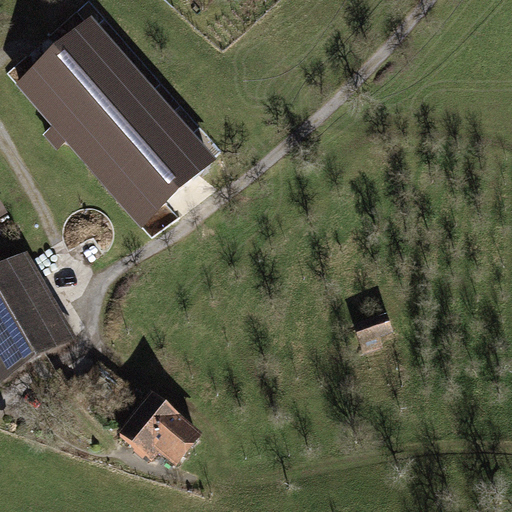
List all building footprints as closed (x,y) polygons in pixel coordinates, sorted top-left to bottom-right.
[(91,18),(17,84),(143,227),(218,161),(91,18)] [(16,267),(0,276),(0,383),(62,347),(16,267)] [(392,320),(355,331),(364,361),(384,355),(381,346),(398,341),(392,320)] [(99,366),(82,387),(113,412),(130,392),(99,366)] [(33,384),(44,402),(67,389),(56,371),(33,384)] [(152,401),(123,435),(153,461),(161,452),(176,464),(197,439),(152,401)]
